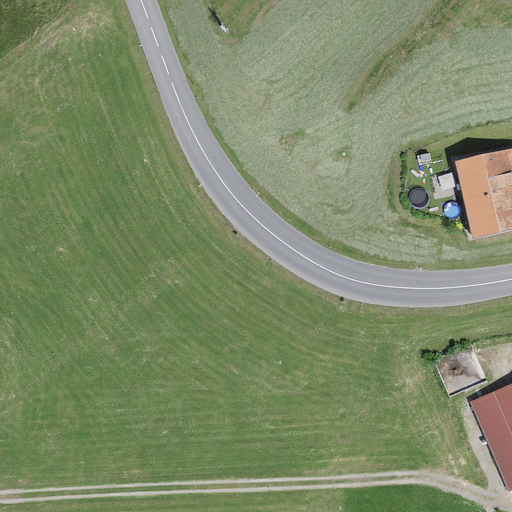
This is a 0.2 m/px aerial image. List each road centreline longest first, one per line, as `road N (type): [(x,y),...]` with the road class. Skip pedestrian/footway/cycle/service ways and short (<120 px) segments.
road 1 (tertiary): [(511,279),(389,287),(322,266),(271,235),(228,192),(198,143),(140,0)]
road 2 (track): [(511,510),(444,487),(366,485),(0,500)]
